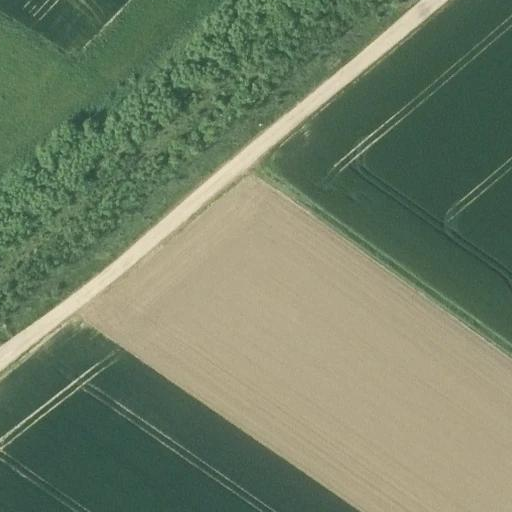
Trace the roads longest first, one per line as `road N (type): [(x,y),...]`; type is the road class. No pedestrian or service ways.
road 1 (track): [(251,158),(300,205),(511,353)]
road 2 (track): [(251,158),(0,359)]
road 3 (track): [(440,0),(251,158)]
